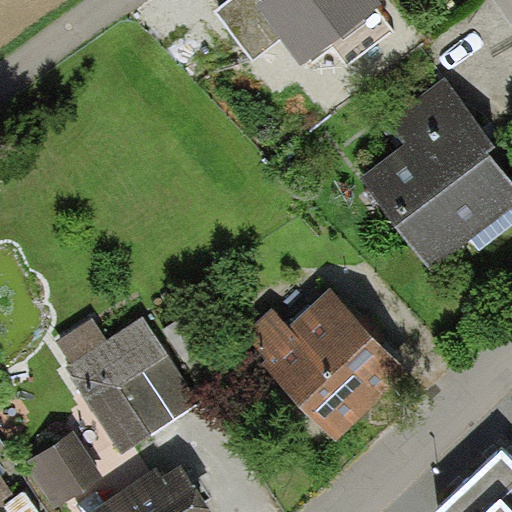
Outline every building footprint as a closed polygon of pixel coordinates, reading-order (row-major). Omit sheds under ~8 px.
[(253,63),(282,41),(258,10),(270,1),(268,0),(232,0),(215,13),(253,63)] [(381,8),(374,0),(268,0),(270,1),(258,10),(282,41),(302,67),(381,8)] [(498,148),(444,79),(388,122),(406,145),(360,181),(431,272),(511,209),(511,181),(490,154),(498,148)] [(408,375),(328,291),(289,328),(272,311),(244,337),(267,362),(262,367),(335,444),(408,375)] [(71,365),(67,367),(122,453),(200,404),(145,318),(107,342),(71,365)] [(71,365),(107,342),(92,319),(56,342),(71,365)] [(75,433),(26,464),(55,509),(103,478),(75,433)] [(511,511),(511,463),(503,454),(440,511),(511,511)] [(156,470),(93,511),(211,511),(181,467),(162,480),(156,470)] [(0,501),(12,493),(0,475),(0,501)]
